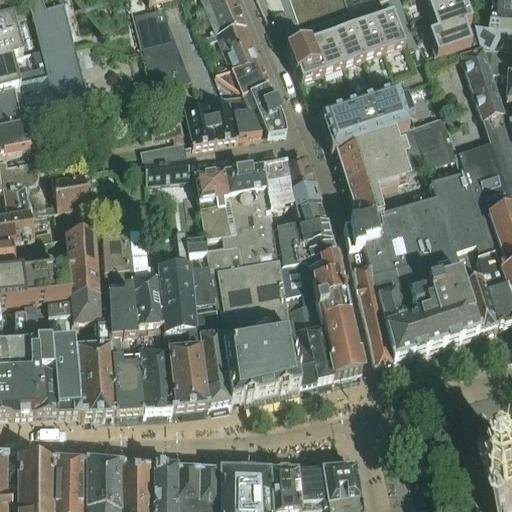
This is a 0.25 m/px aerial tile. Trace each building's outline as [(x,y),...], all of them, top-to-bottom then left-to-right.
[(0,0),(0,21),(12,18),(5,0),(22,0),(30,20),(40,61),(73,53),(62,9),(45,15),(39,0),(0,0)] [(185,0),(146,0),(149,11),(185,0)] [(199,46),(201,46),(245,32),(231,0),(196,0),(203,16),(195,19),(198,27),(207,24),(211,35),(197,40),(199,46)] [(406,0),(410,9),(418,6),(417,5),(431,0),(406,0)] [(431,0),(417,5),(418,6),(425,25),(454,15),(461,12),(456,0),(431,0)] [(511,0),(489,0),(487,35),(511,36),(511,0)] [(454,15),(425,25),(431,44),(432,45),(461,35),(462,36),(469,33),(461,12),(454,15)] [(161,15),(133,22),(143,61),(175,53),(161,15)] [(0,69),(13,66),(24,63),(14,23),(12,18),(0,21),(0,69)] [(391,22),(370,29),(383,66),(404,58),(391,22)] [(370,29),(350,36),(363,73),(383,66),(370,29)] [(216,47),(221,60),(253,52),(245,32),(201,46),(205,60),(210,59),(207,49),(216,47)] [(511,36),(472,33),(481,55),(493,56),(498,46),(506,45),(511,45),(511,36)] [(431,44),(424,47),(432,69),(469,55),(462,36),(461,35),(432,45),(431,44)] [(350,36),(330,44),(343,80),(363,73),(350,36)] [(330,44),(310,51),(323,87),(343,80),(330,44)] [(310,51),(289,58),(302,94),(323,87),(310,51)] [(218,76),(220,81),(261,70),(253,52),(221,60),(227,73),(218,76)] [(79,78),(73,53),(40,61),(43,73),(46,86),(79,78)] [(175,53),(143,61),(151,97),(176,91),(179,100),(193,96),(175,53)] [(489,80),(481,55),(462,60),(457,62),(481,130),(504,122),(489,80)] [(511,81),(511,56),(493,56),(481,55),(489,80),(507,81),(511,81)] [(0,98),(10,96),(46,86),(43,73),(16,79),(13,66),(0,69),(0,98)] [(213,83),(240,103),(270,91),(261,70),(220,81),(213,83)] [(0,134),(26,129),(88,113),(79,78),(46,86),(10,96),(11,100),(0,103),(0,134)] [(279,118),(278,114),(279,114),(270,91),(240,103),(223,105),(232,125),(250,121),(252,125),(257,123),(266,144),(285,141),(284,136),(283,131),(283,129),(281,122),(279,118)] [(414,112),(410,97),(331,119),(332,121),(317,125),(327,162),(335,160),(413,138),(407,114),(414,112)] [(455,100),(439,105),(442,117),(458,112),(455,100)] [(203,108),(206,117),(214,152),(237,148),(232,125),(223,105),(203,108)] [(191,155),(214,152),(206,117),(184,120),(191,155)] [(260,145),(252,125),(250,121),(232,125),(237,148),(260,145)] [(511,140),(508,129),(506,129),(504,122),(481,130),(488,151),(457,161),(463,184),(479,226),(493,266),(511,319),(511,140)] [(183,142),(179,126),(148,133),(151,149),(183,142)] [(0,134),(0,166),(33,160),(26,129),(0,134)] [(413,138),(335,160),(358,231),(356,231),(356,232),(372,227),(365,203),(374,200),(373,198),(414,186),(412,179),(453,167),(458,184),(452,186),(452,187),(463,184),(457,161),(445,129),(413,138)] [(145,194),(188,188),(183,151),(138,158),(143,172),(145,194)] [(286,171),(291,194),(312,190),(304,167),(286,171)] [(0,197),(1,197),(2,197),(7,221),(29,216),(25,194),(33,194),(37,186),(34,170),(5,175),(4,170),(0,170),(0,197)] [(294,211),(291,194),(286,171),(264,175),(275,231),(297,226),(294,211)] [(282,272),(275,231),(264,175),(262,176),(225,181),(239,258),(243,279),(282,272)] [(0,229),(28,224),(88,214),(82,181),(50,188),(54,211),(29,216),(7,221),(2,197),(1,197),(5,218),(0,218),(0,229)] [(205,260),(205,263),(239,258),(225,181),(193,185),(202,245),(205,260)] [(374,200),(365,203),(372,227),(377,249),(361,253),(361,257),(369,288),(375,309),(391,373),(392,374),(424,363),(408,305),(426,300),(425,296),(434,293),(458,287),(454,277),(457,275),(450,254),(470,247),(478,270),(493,266),(479,226),(463,184),(452,187),(452,186),(429,193),(434,209),(381,224),(374,200)] [(294,211),(318,206),(312,190),(291,194),(294,211)] [(294,211),(297,226),(298,232),(325,227),(319,210),(318,206),(294,211)] [(0,256),(10,254),(33,250),(28,224),(0,229),(0,256)] [(137,225),(123,227),(124,236),(138,235),(137,225)] [(207,277),(226,392),(235,390),(240,410),(238,410),(239,411),(240,412),(298,397),(283,304),(297,302),(312,299),(306,274),(303,254),(298,232),(297,226),(275,231),(282,272),(243,279),(239,258),(205,263),(207,277)] [(298,232),(303,254),(324,250),(321,232),(326,231),(326,229),(325,227),(298,232)] [(77,242),(96,238),(95,231),(75,233),(77,242)] [(343,234),(347,260),(361,257),(361,253),(356,231),(343,234)] [(141,424),(141,414),(129,287),(123,236),(100,238),(105,304),(103,304),(103,305),(112,415),(113,416),(114,426),(141,424)] [(156,276),(157,285),(163,344),(197,339),(190,278),(190,273),(188,273),(187,261),(205,260),(202,245),(199,245),(198,237),(175,240),(179,274),(156,276)] [(69,308),(103,305),(103,304),(101,304),(96,238),(77,242),(63,243),(66,280),(69,308)] [(511,319),(493,266),(478,270),(470,247),(450,254),(457,275),(467,273),(473,293),(479,292),(495,338),(495,339),(511,333),(511,319)] [(328,268),(324,250),(303,254),(306,274),(335,268),(334,266),(328,268)] [(375,309),(369,288),(361,257),(347,260),(349,269),(352,282),(358,312),(359,312),(375,309)] [(10,258),(0,259),(0,280),(13,278),(10,258)] [(306,274),(312,299),(315,312),(343,306),(335,268),(306,274)] [(454,277),(458,287),(477,345),(495,338),(479,292),(473,293),(467,273),(457,275),(454,277)] [(190,278),(197,339),(206,418),(229,413),(226,392),(207,277),(190,278)] [(66,280),(0,289),(0,316),(69,308),(66,280)] [(170,421),(163,344),(157,285),(129,287),(141,414),(142,413),(142,423),(145,423),(145,424),(168,423),(168,422),(171,422),(170,421)] [(450,354),(477,345),(458,287),(434,293),(450,354)] [(426,300),(408,305),(424,363),(450,354),(434,293),(425,296),(426,300)] [(312,299),(297,302),(314,394),(331,390),(315,312),(312,299)] [(283,304),(298,397),(314,394),(297,302),(283,304)] [(69,312),(80,425),(80,428),(113,425),(112,415),(103,305),(69,308),(69,312)] [(343,306),(315,312),(331,390),(359,384),(360,383),(360,382),(343,306)] [(374,379),(391,373),(375,309),(359,312),(369,352),(370,360),(370,362),(374,379)] [(45,338),(46,351),(46,353),(49,353),(55,421),(63,420),(64,419),(64,418),(71,417),(72,422),(72,423),(72,424),(73,424),(75,424),(77,424),(77,425),(80,425),(69,312),(46,315),(48,338),(45,338)] [(19,352),(6,353),(6,355),(4,355),(10,423),(32,422),(25,352),(27,352),(26,347),(34,347),(37,344),(35,322),(13,324),(15,345),(19,348),(19,352)] [(163,344),(170,421),(171,422),(206,418),(197,339),(163,344)] [(0,423),(10,423),(4,355),(6,355),(6,353),(5,340),(0,340),(0,423)] [(52,421),(55,421),(49,353),(46,353),(46,351),(27,352),(25,352),(32,422),(52,421)] [(511,511),(511,447),(511,448),(511,447),(511,454),(488,463),(486,460),(482,461),(481,461),(479,467),(480,471),(484,470),(493,498),(491,499),(493,503),(492,504),(492,505),(488,506),(489,511),(491,511),(494,511),(511,511)] [(6,469),(6,467),(0,467),(0,511),(9,511),(10,509),(5,509),(6,469)] [(52,511),(53,471),(51,471),(51,472),(43,471),(37,471),(37,470),(35,470),(29,470),(28,469),(27,469),(27,470),(21,469),(21,468),(17,468),(17,469),(15,511),(52,511)] [(15,511),(17,469),(11,469),(6,469),(5,509),(10,509),(9,511),(15,511)] [(81,511),(82,473),(53,471),(52,511),(81,511)] [(99,511),(103,474),(86,473),(83,511),(99,511)] [(119,511),(121,476),(103,474),(99,511),(119,511)] [(271,511),(270,483),(268,483),(250,482),(250,481),(252,478),(253,476),(253,475),(238,474),(237,476),(238,478),(240,481),(240,482),(219,481),(219,491),(218,511),(271,511)] [(152,511),(152,479),(151,479),(148,478),(131,476),(131,477),(121,476),(119,511),(152,511)] [(176,511),(177,480),(152,479),(152,511),(176,511)] [(349,479),(321,481),(324,511),(359,511),(355,484),(349,479)] [(198,511),(199,481),(177,480),(176,511),(198,511)] [(218,511),(219,491),(219,481),(199,481),(198,511),(218,511)] [(297,511),(324,511),(321,481),(295,482),(297,511)] [(297,511),(295,482),(270,483),(271,511),(297,511)]
